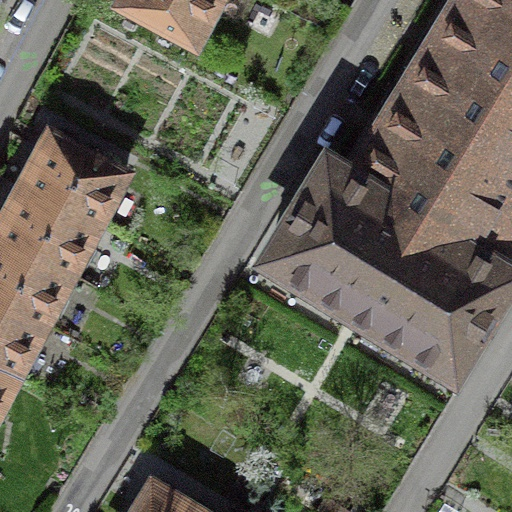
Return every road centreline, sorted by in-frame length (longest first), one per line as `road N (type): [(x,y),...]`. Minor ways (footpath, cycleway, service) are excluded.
road 1 (residential): [(70,511),(380,0)]
road 2 (residential): [(511,339),(406,511)]
